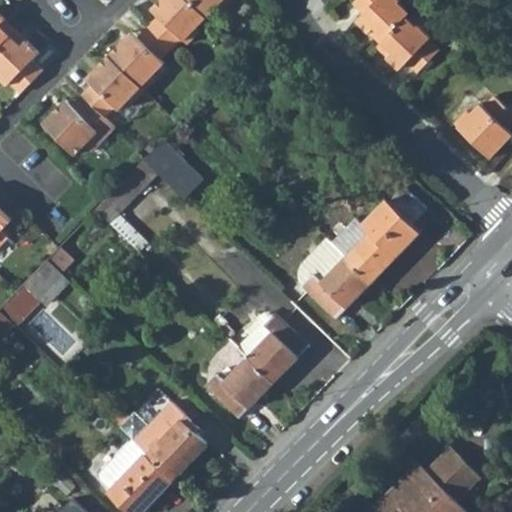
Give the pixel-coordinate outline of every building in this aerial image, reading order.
[(159,14),(148,25),(171,47),(182,36),(187,42),(199,29),(196,26),(206,15),(190,0),(172,0),(171,2),(169,0),(161,0),(153,8),(159,14)] [(190,0),(206,15),(217,4),(220,8),(227,0),(190,0)] [(375,26),(385,36),(406,15),(410,11),(399,1),(399,0),(353,0),(353,1),(363,12),(357,19),(369,31),(375,26)] [(0,44),(10,34),(0,24),(0,22),(5,18),(0,13),(0,44)] [(385,36),(382,40),(393,50),(387,56),(400,68),(407,61),(418,71),(440,48),(429,38),(431,36),(418,23),(417,25),(406,15),(385,36)] [(5,18),(0,22),(0,24),(10,34),(15,29),(5,18)] [(122,41),(109,53),(145,88),(157,76),(154,72),(164,61),(161,58),(171,47),(148,25),(138,36),(127,46),(122,41)] [(375,26),(369,31),(380,42),(382,40),(385,36),(375,26)] [(15,29),(10,34),(21,45),(26,39),(15,29)] [(122,41),(127,46),(138,36),(132,30),(122,41)] [(10,34),(0,44),(0,76),(7,83),(10,81),(20,92),(43,69),(32,58),(39,51),(26,39),(21,45),(10,34)] [(393,50),(382,40),(380,42),(376,45),(387,56),(393,50)] [(92,82),(82,93),(105,115),(115,105),(119,108),(129,97),(133,101),(145,88),(109,53),(97,66),(103,72),(92,82)] [(234,104),(261,75),(242,57),(215,84),(234,104)] [(87,77),(92,82),(103,72),(97,66),(87,77)] [(55,109),(43,121),(76,153),(86,142),(93,149),(116,126),(105,115),(82,93),(72,104),(61,114),(55,109)] [(467,108),(455,121),(490,156),(503,143),(497,138),(508,127),(511,122),(511,110),(495,94),(485,104),(482,101),(471,112),(467,108)] [(66,98),(55,109),(61,114),(72,104),(66,98)] [(497,138),(503,143),(511,133),(511,131),(508,127),(497,138)] [(203,179),(163,139),(145,158),(158,171),(185,197),(203,179)] [(120,211),(158,171),(145,158),(96,208),(137,248),(147,236),(120,211)] [(426,210),(404,189),(392,202),(414,223),(426,210)] [(371,232),(347,256),(372,281),(390,263),(387,259),(392,253),(396,256),(422,230),(414,223),(392,202),(389,198),(363,223),(363,224),(371,232)] [(0,245),(8,237),(1,230),(11,219),(0,208),(0,245)] [(356,216),(331,241),(347,256),(371,232),(363,224),(363,223),(356,216)] [(356,298),(372,281),(347,256),(331,241),(329,239),(304,263),(300,268),(300,273),(300,275),(301,278),(303,279),(306,283),(305,285),(338,317),(349,305),(345,302),(352,295),(356,298)] [(74,258),(60,246),(48,258),(61,270),(74,258)] [(390,263),(396,256),(392,253),(387,259),(390,263)] [(48,302),(70,279),(61,270),(48,258),(26,281),(43,297),(48,302)] [(16,324),(43,297),(26,281),(0,308),(14,322),(16,324)] [(349,305),(356,298),(352,295),(345,302),(349,305)] [(0,337),(14,322),(0,308),(0,337)] [(234,342),(249,357),(275,382),(293,363),(290,359),(294,354),(298,357),(310,345),(276,312),(265,323),(259,317),(234,342)] [(293,363),(298,357),(294,354),(290,359),(293,363)] [(257,400),(275,382),(249,357),(226,380),(218,372),(207,383),(240,417),(251,405),(248,402),(253,396),(257,400)] [(95,381),(85,392),(119,424),(130,414),(95,381)] [(251,405),(257,400),(253,396),(248,402),(251,405)] [(133,438),(135,440),(173,478),(207,443),(197,432),(189,424),(192,420),(174,402),(149,426),(133,410),(130,414),(119,424),(133,438)] [(201,428),(192,420),(189,424),(197,432),(201,428)] [(132,511),(139,511),(173,478),(135,440),(133,438),(98,473),(98,479),(132,511)] [(445,438),(399,485),(404,489),(440,452),(445,457),(454,447),(445,438)] [(472,511),(462,502),(485,478),(454,447),(445,457),(440,452),(404,489),(399,485),(372,511),(472,511)] [(70,497),(82,486),(63,468),(52,480),(70,497)]
